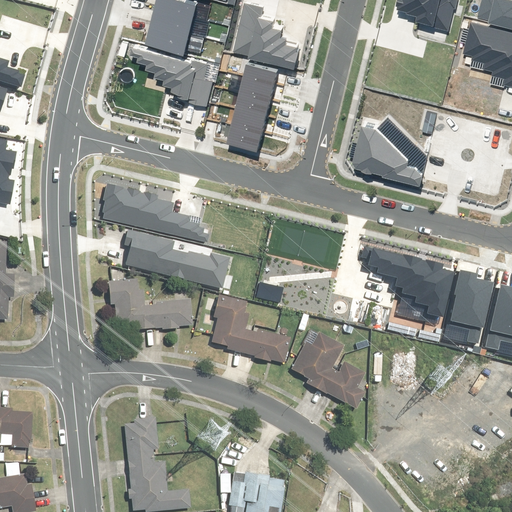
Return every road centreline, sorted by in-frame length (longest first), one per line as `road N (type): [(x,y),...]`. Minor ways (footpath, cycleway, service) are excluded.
road 1 (residential): [(71,368),(162,375),(244,394),(310,431),(394,511)]
road 2 (residential): [(63,131),(306,191)]
road 3 (residential): [(63,131),(58,205),(71,368)]
road 4 (residential): [(306,191),(511,239)]
road 5 (residential): [(353,0),(306,191)]
road 6 (residential): [(86,511),(71,368)]
road 7 (residential): [(96,0),(63,131)]
